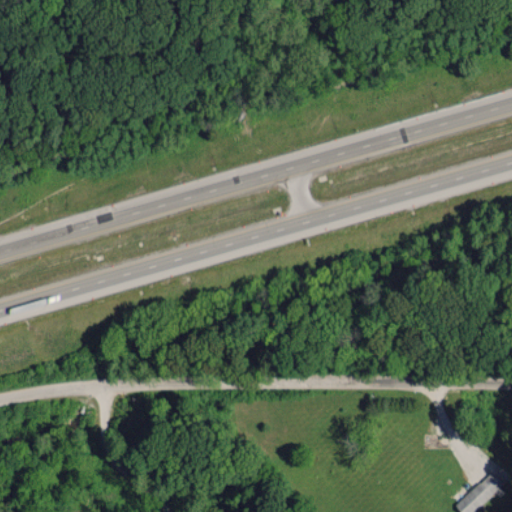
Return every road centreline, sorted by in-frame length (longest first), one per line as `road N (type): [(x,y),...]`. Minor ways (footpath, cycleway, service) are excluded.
road 1 (residential): [(0,400),(201,376),(511,376)]
road 2 (motorway): [(0,309),(200,252)]
road 3 (motorway): [(173,203),(0,252)]
road 4 (motorway): [(511,106),(384,143)]
road 5 (motorway): [(290,170),(173,203)]
